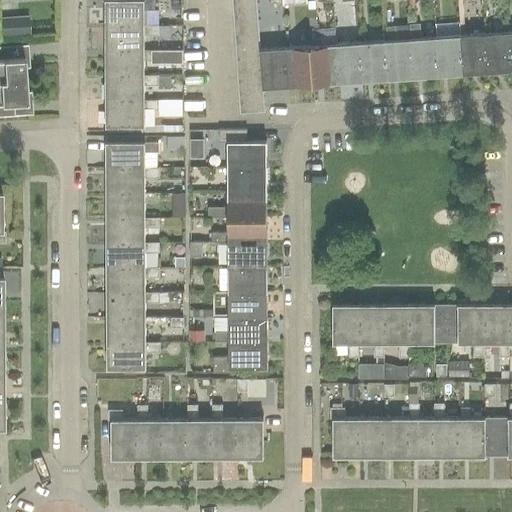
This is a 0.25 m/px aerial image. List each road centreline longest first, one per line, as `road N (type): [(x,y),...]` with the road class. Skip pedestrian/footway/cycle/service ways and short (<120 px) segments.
road 1 (residential): [(291,511),(297,158),(313,127),(511,121)]
road 2 (residential): [(70,139),(67,511)]
road 3 (residential): [(67,0),(70,139)]
